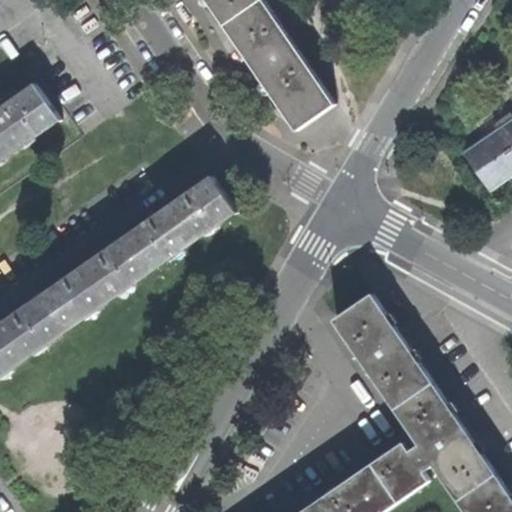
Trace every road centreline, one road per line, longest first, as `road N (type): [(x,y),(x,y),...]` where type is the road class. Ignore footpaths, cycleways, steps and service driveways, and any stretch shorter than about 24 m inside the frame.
road 1 (residential): [(343,202),(162,511)]
road 2 (residential): [(132,0),(219,123),(343,202)]
road 3 (residential): [(462,0),(343,202)]
road 4 (residential): [(343,202),(511,297)]
